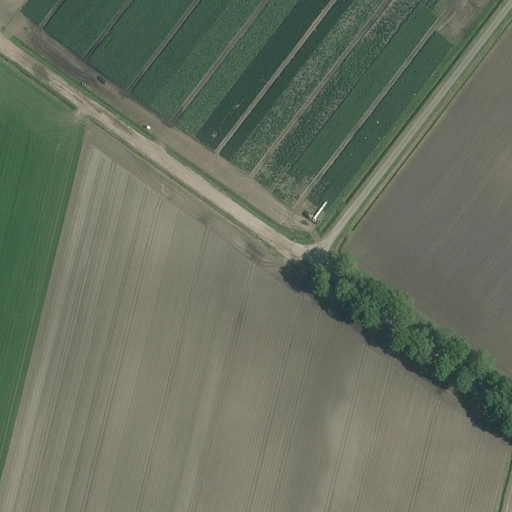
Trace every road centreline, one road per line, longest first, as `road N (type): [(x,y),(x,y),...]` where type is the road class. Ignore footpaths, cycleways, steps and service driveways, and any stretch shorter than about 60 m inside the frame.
road 1 (unclassified): [(511,407),(317,262),(511,1)]
road 2 (track): [(317,262),(0,46)]
